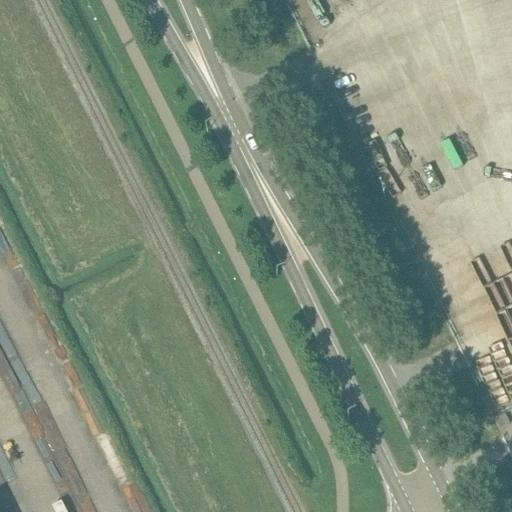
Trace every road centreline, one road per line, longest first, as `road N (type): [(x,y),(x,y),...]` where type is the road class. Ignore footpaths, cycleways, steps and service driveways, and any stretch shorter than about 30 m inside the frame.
road 1 (tertiary): [(149,0),(246,173),(407,511)]
road 2 (tertiary): [(438,477),(376,353),(260,165),(185,0)]
road 3 (unknown): [(60,511),(0,389)]
